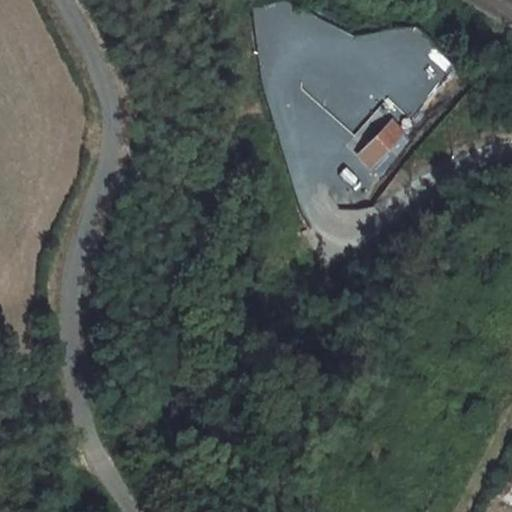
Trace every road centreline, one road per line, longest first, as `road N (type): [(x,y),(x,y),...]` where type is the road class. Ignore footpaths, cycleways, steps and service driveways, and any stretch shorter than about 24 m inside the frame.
road 1 (track): [(511,150),(470,164),(320,255),(301,242),(254,109),(73,435)]
road 2 (residential): [(126,511),(73,435),(63,387),(67,270),(110,132),(101,93),(50,0)]
